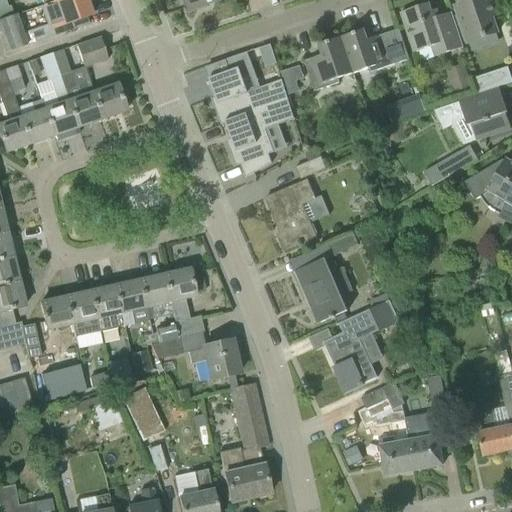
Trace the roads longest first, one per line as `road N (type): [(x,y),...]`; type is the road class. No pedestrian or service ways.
road 1 (residential): [(178,125),(51,171),(43,194),(57,245),(82,259),(216,221)]
road 2 (unclassified): [(300,511),(259,327),(216,221)]
road 3 (residential): [(152,63),(349,0)]
